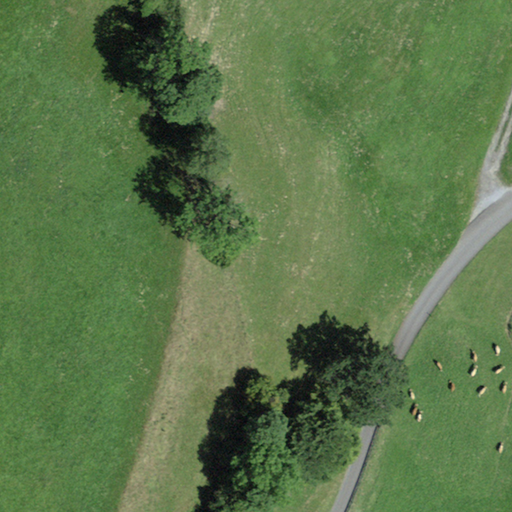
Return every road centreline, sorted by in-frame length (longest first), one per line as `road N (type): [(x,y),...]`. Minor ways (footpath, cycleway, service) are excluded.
road 1 (residential): [(340,511),(409,330),(462,256),(511,208)]
road 2 (track): [(511,104),(490,163),(496,221)]
